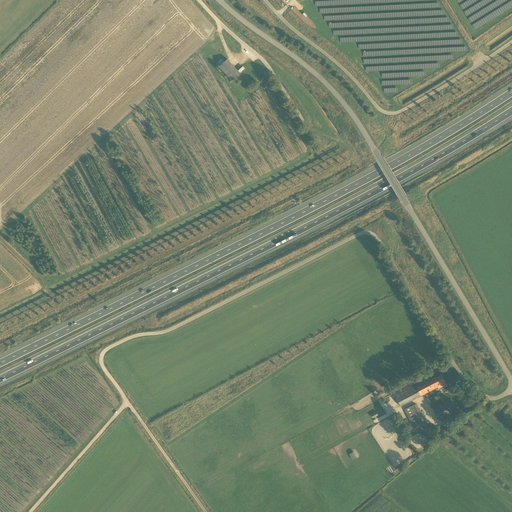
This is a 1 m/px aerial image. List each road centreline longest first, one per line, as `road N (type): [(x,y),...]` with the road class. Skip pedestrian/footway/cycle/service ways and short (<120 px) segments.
road 1 (motorway): [(511,91),(359,183),(0,362)]
road 2 (motorway): [(0,378),(365,196),(511,109)]
road 3 (unclassified): [(511,389),(492,399),(465,379),(369,233),(164,332),(118,343),(101,356),(104,369)]
road 4 (unclassified): [(511,380),(358,122),(318,76),(219,0)]
road 5 (track): [(0,328),(352,151)]
road 6 (unclassified): [(511,42),(387,114),(264,0)]
road 7 (track): [(0,230),(223,26)]
road 8 (track): [(127,401),(29,511)]
road 9 (track): [(127,401),(205,511)]
